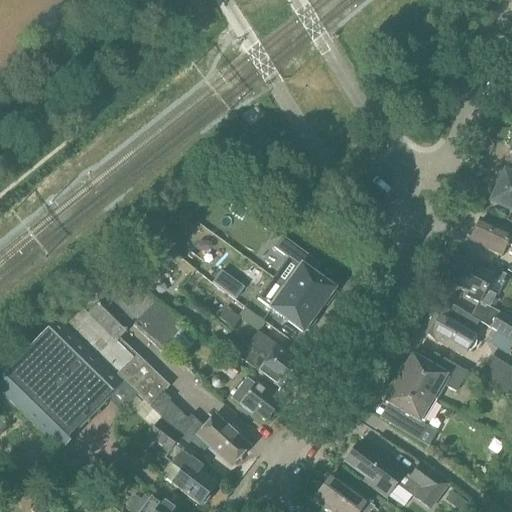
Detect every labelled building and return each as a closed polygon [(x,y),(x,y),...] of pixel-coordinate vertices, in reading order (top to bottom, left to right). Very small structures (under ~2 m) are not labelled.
[(499,177),(494,188),(511,196),(511,179),(503,176),(502,177),(499,177)] [(511,196),(494,188),(489,200),(491,203),(490,204),(511,213),(511,196)] [(480,222),(469,244),(499,257),(504,246),(511,249),(511,236),(510,236),(510,234),(498,228),(497,230),(480,222)] [(287,260),(272,280),(317,313),(322,306),(325,308),(334,297),(330,294),(332,291),(305,271),(312,261),(281,238),(273,249),(287,260)] [(460,262),(448,286),(466,295),(464,298),(477,305),(477,304),(488,309),(494,297),(483,292),(490,277),(460,262)] [(142,294),(158,274),(144,263),(129,283),(142,294)] [(212,285),(234,301),(243,290),(220,273),(212,285)] [(272,280),(257,301),(301,334),(304,330),(307,333),(315,322),(312,319),(317,313),(272,280)] [(81,311),(65,328),(148,409),(161,420),(160,422),(179,440),(199,459),(206,451),(194,439),(203,429),(190,417),(186,421),(167,404),(169,402),(162,395),(163,394),(162,394),(168,388),(118,340),(130,328),(160,354),(162,351),(163,352),(164,350),(163,350),(182,328),(153,305),(123,282),(105,301),(104,300),(87,317),(81,311)] [(434,307),(432,310),(427,307),(417,326),(421,329),(419,333),(458,355),(460,352),(463,354),(475,334),(446,318),(448,315),(434,307)] [(239,320),(225,309),(218,319),(233,329),(239,320)] [(511,344),(511,322),(498,314),(488,329),(511,344)] [(60,327),(0,379),(0,394),(59,452),(76,434),(73,431),(119,385),(60,327)] [(248,346),(296,382),(305,369),(276,347),(276,348),(271,344),(268,342),(256,334),(248,346)] [(231,353),(250,367),(258,372),(257,373),(287,394),(296,382),(248,346),(241,341),(231,353)] [(397,380),(436,403),(444,388),(455,394),(466,375),(436,357),(429,368),(410,357),(397,380)] [(226,360),(217,371),(231,382),(240,371),(226,360)] [(511,371),(510,370),(496,392),(511,402),(511,371)] [(265,423),(269,419),(275,424),(283,414),(276,409),(280,405),(255,385),(254,386),(246,379),(231,400),(239,406),(238,407),(251,416),(253,414),(265,423)] [(436,403),(397,380),(383,403),(397,411),(388,426),(414,441),(436,403)] [(194,439),(206,451),(216,459),(218,457),(230,468),(248,449),(213,418),(203,429),(194,439)] [(179,440),(160,422),(146,439),(167,454),(179,440)] [(385,499),(403,475),(367,448),(365,451),(357,446),(343,464),(366,480),(363,483),(385,499)] [(166,462),(172,466),(171,467),(179,474),(170,486),(198,507),(198,506),(202,506),(203,506),(209,499),(208,499),(207,495),(213,487),(197,474),(200,470),(189,461),(191,459),(176,448),(166,462)] [(52,472),(67,487),(77,478),(62,463),(52,472)] [(413,500),(421,506),(429,511),(448,488),(418,465),(406,482),(419,492),(413,500)] [(331,477),(321,489),(352,511),(367,511),(368,511),(369,511),(370,511),(373,509),(366,504),(367,503),(331,477)] [(352,511),(321,489),(312,503),(324,511),(352,511)] [(172,511),(173,511),(162,504),(160,506),(150,498),(139,511),(172,511)]
